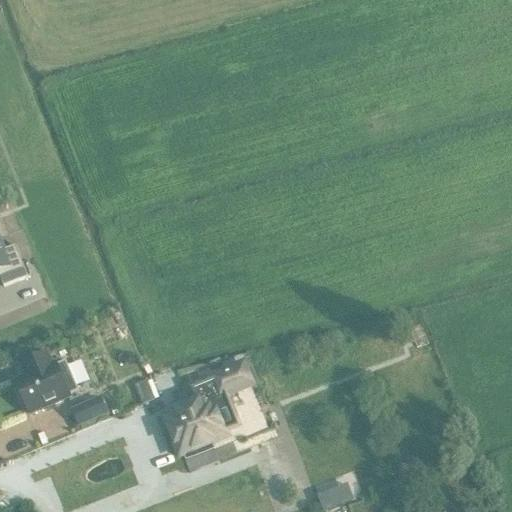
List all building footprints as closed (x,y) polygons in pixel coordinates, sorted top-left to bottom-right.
[(29,278),(16,246),(4,251),(0,240),(0,277),(4,288),(29,278)] [(27,378),(16,382),(30,415),(71,398),(70,397),(79,393),(66,363),(57,367),(56,365),(53,367),(48,356),(22,367),(27,378)] [(172,419),(168,421),(172,431),(171,431),(176,445),(177,444),(181,454),(184,453),(187,461),(214,450),(211,442),(226,436),(225,433),(240,427),(227,396),(252,386),(243,365),(211,378),(212,381),(192,389),(198,402),(177,411),(179,416),(172,419)] [(148,383),(135,388),(143,406),(156,401),(148,383)] [(100,400),(73,412),(80,427),(107,415),(100,400)] [(323,511),(328,511),(354,502),(348,486),(318,497),(323,511)]
